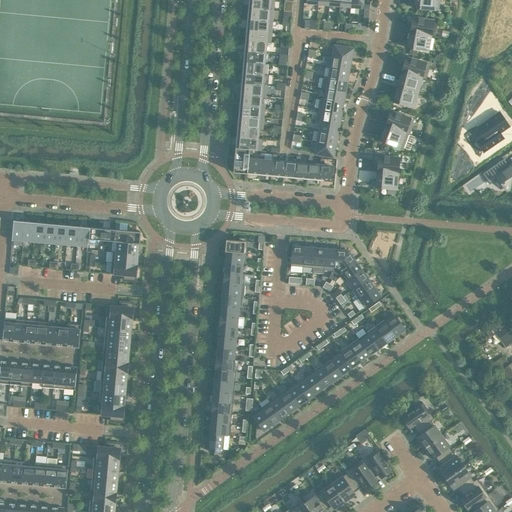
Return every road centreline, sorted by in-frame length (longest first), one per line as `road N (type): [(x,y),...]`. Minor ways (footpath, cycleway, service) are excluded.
road 1 (tertiary): [(172,222),(146,511)]
road 2 (tertiary): [(170,511),(196,225)]
road 3 (residential): [(384,0),(345,205)]
road 4 (tertiary): [(202,180),(218,0)]
road 5 (tertiary): [(193,0),(177,176)]
road 6 (residential): [(4,196),(162,210)]
road 7 (residential): [(163,190),(6,176)]
road 8 (residential): [(345,205),(211,193)]
road 9 (residential): [(277,301),(274,335),(282,348),(327,320),(316,304)]
